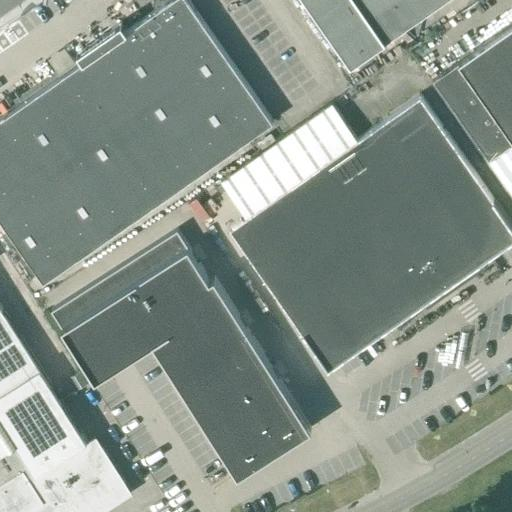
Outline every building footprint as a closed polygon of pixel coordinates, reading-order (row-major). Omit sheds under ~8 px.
[(0,117),(0,147),(25,183),(0,200),(0,217),(44,280),(273,119),(189,0),(167,0),(127,29),(121,20),(77,51),(83,59),(0,117)] [(384,40),(441,0),(306,0),(351,63),(384,40)] [(495,36),(459,61),(434,78),(511,190),(511,23),(500,32),(497,28),(492,32),(495,36)] [(333,101),(221,179),(246,215),(230,226),(328,366),(511,237),(511,223),(421,93),(358,137),(333,101)] [(52,308),(96,377),(153,340),(237,473),(314,424),(217,273),(210,278),(177,228),(52,308)] [(0,303),(0,508),(4,511),(8,511),(21,511),(96,511),(130,491),(98,440),(91,445),(81,430),(0,303)] [(81,370),(72,375),(79,387),(88,382),(81,370)]
